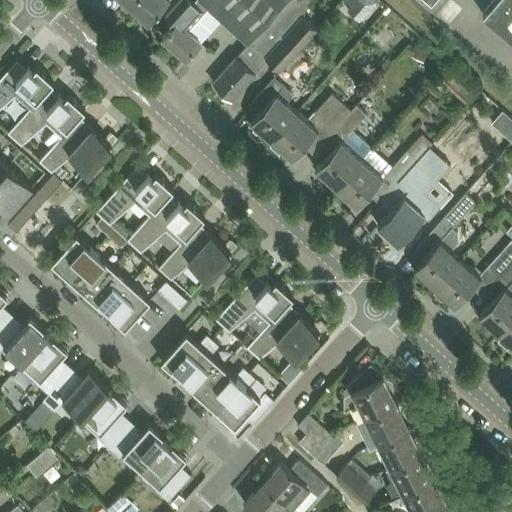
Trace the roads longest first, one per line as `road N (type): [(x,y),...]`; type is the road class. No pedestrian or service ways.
road 1 (tertiary): [(378,304),(39,0)]
road 2 (residential): [(240,462),(0,246)]
road 3 (residential): [(378,304),(240,462)]
road 4 (tertiary): [(511,425),(378,304)]
